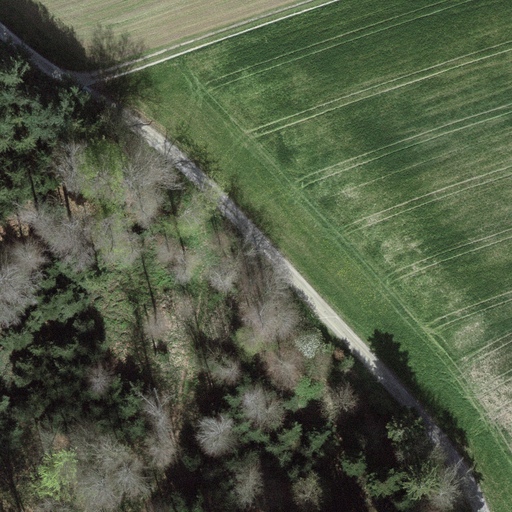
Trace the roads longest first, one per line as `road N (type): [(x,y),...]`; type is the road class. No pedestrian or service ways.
road 1 (track): [(477,511),(464,479),(354,354),(62,84),(0,43)]
road 2 (track): [(62,84),(341,0)]
